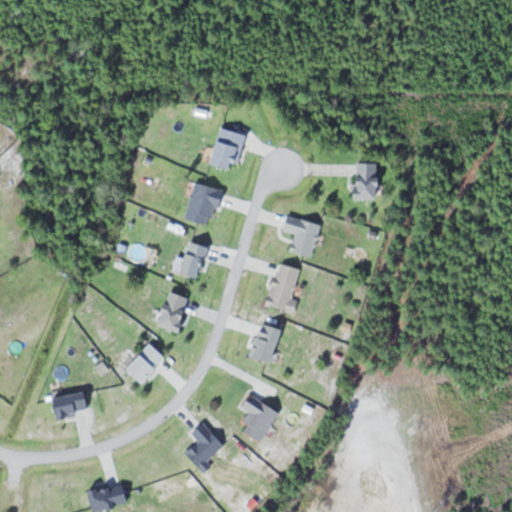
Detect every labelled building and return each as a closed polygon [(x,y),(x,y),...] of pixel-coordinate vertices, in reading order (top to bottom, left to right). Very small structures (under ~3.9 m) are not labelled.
[(215,163),(241,168),(248,132),(222,127),(215,163)] [(385,175),(380,175),(380,163),(360,163),(360,197),(385,197),(385,175)] [(215,225),(225,189),(197,181),(187,218),(215,225)] [(315,256),(323,223),(288,214),(284,230),(297,233),(292,250),(315,256)] [(185,273),(203,278),(212,245),(193,241),(185,273)] [(268,305),(294,312),(305,269),(280,262),(268,305)] [(195,299),(174,291),(161,324),(183,332),(195,299)] [(253,355),(276,363),(287,330),(265,322),(253,355)] [(142,382),(169,358),(155,342),(128,366),(142,382)] [(94,413),(91,392),(54,398),(57,419),(94,413)] [(264,441),(283,412),(253,393),(245,406),(254,412),(244,429),(264,441)] [(206,474),(214,466),(209,461),(227,444),(206,421),(194,433),(200,440),(186,453),(206,474)] [(99,511),(133,503),(128,482),(94,490),(99,511)]
